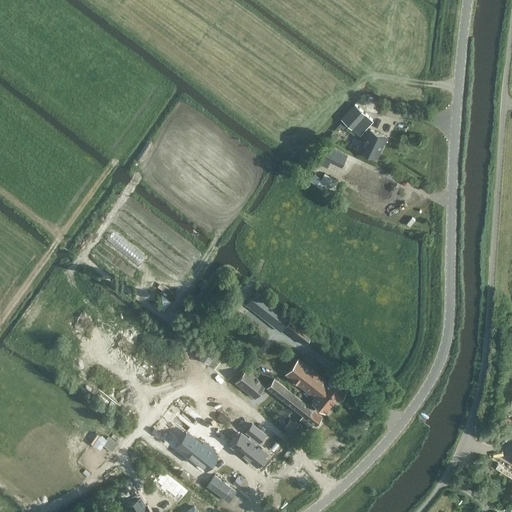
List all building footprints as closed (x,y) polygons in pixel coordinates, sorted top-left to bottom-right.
[(355,103),(342,118),(352,128),(366,113),(355,103)] [(366,113),(352,128),(360,135),(373,120),(366,113)] [(370,129),(360,150),(377,158),(387,137),(370,129)] [(326,146),(319,162),(327,166),(329,160),(342,166),(346,156),(326,146)] [(395,184),(359,167),(351,183),(387,201),(395,184)] [(328,187),(339,194),(344,185),(325,173),(316,186),(325,192),(328,187)] [(313,333),(257,289),(256,289),(245,303),(280,332),(282,328),(303,345),(313,333)] [(225,352),(214,367),(229,378),(240,364),(225,352)] [(346,388),(331,376),(327,380),(298,357),(284,374),(314,397),(311,401),(316,405),(324,411),(335,398),(338,399),(346,388)] [(265,384),(245,369),(235,382),(254,398),(265,384)] [(295,393),(278,379),(274,377),(267,386),(302,414),(299,418),(310,426),(313,422),(314,424),(321,415),(313,409),(313,408),(295,393)] [(182,412),(187,403),(181,400),(179,405),(181,407),(179,410),(182,412)] [(297,425),(291,420),(286,426),(292,431),(297,425)] [(245,436),(234,450),(258,468),(269,454),(256,445),(259,440),(260,441),(266,433),(252,422),(246,430),(250,433),(247,438),(245,436)] [(187,430),(176,444),(206,468),(217,454),(187,430)] [(511,492),(511,470),(501,485),(511,492)] [(206,485),(229,502),(237,491),(214,474),(206,485)] [(165,478),(157,485),(165,493),(172,487),(165,478)] [(134,496),(123,504),(129,511),(145,511),(142,507),(145,504),(142,499),(138,502),(134,496)]
